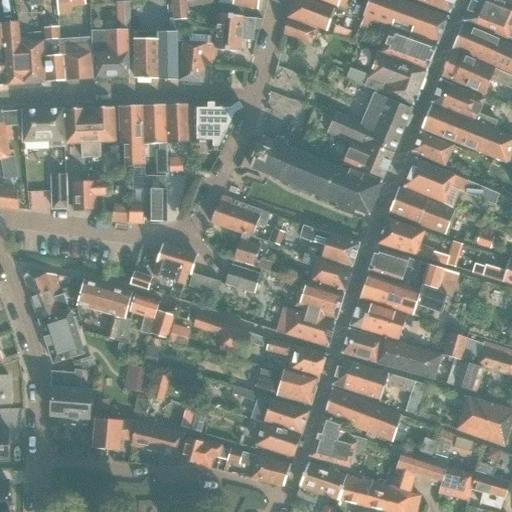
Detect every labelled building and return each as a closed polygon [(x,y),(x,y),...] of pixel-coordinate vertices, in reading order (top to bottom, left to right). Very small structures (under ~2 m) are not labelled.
[(73,13),(72,7),(86,5),(85,0),(57,0),(58,15),(73,13)] [(188,19),(187,2),(186,0),(172,0),(174,20),(188,19)] [(258,0),(220,0),(221,4),(220,13),(243,17),(244,7),(257,9),(258,0)] [(335,10),(316,3),(308,0),(293,0),(288,18),(309,24),(327,31),(335,10)] [(370,18),(437,44),(447,18),(399,0),(369,0),(363,16),(370,18)] [(454,0),(416,0),(449,12),(454,0)] [(511,4),(499,0),(472,0),(463,21),(511,40),(511,4)] [(129,19),(129,2),(124,2),(118,2),(118,19),(129,19)] [(243,18),(243,17),(220,13),(215,49),(239,52),(241,38),(253,40),(255,19),(243,18)] [(363,16),(358,29),(365,31),(370,18),(363,16)] [(311,44),(317,28),(288,18),(285,34),(311,44)] [(159,79),(176,80),(176,41),(183,41),(186,19),(174,20),(174,19),(170,19),(170,33),(159,33),(159,32),(134,32),(135,79),(159,79)] [(3,23),(9,85),(46,82),(45,42),(31,42),(30,41),(27,41),(27,38),(19,38),(18,21),(3,23)] [(379,31),(389,36),(382,54),(426,71),(437,45),(381,25),(379,31)] [(452,49),(511,74),(511,45),(461,25),(452,49)] [(61,39),(60,27),(45,28),(45,40),(61,39)] [(327,37),(344,43),(348,33),(331,27),(327,37)] [(94,79),(129,78),(127,30),(106,31),(107,37),(93,37),(94,79)] [(59,40),(60,55),(65,55),(66,81),(94,79),(91,37),(59,40)] [(65,55),(60,55),(59,40),(45,41),(47,58),(45,58),(46,82),(66,81),(65,55)] [(205,66),(213,66),(215,45),(183,42),(179,80),(203,82),(205,66)] [(491,81),(511,89),(511,76),(452,50),(442,76),(485,95),(491,81)] [(379,91),(413,104),(426,71),(382,54),(378,52),(370,76),(351,68),(347,78),(373,88),(376,81),(382,83),(379,91)] [(440,80),(432,104),(474,121),(484,98),(440,80)] [(327,133),(352,143),(370,150),(373,144),(394,153),(411,109),(389,100),(389,99),(374,93),(360,126),(335,116),(327,133)] [(230,135),(241,108),(242,108),(239,103),(192,104),(192,144),(209,144),(209,150),(222,151),(230,135)] [(189,104),(166,105),(167,144),(191,143),(189,104)] [(93,109),(93,115),(89,115),(91,158),(101,157),(101,142),(116,142),(114,108),(115,108),(115,107),(107,107),(103,105),(100,107),(92,108),(92,109),(93,109)] [(158,170),(168,170),(167,144),(166,105),(142,106),(143,145),(160,144),(160,151),(157,151),(158,170)] [(421,129),(506,163),(511,146),(511,137),(431,105),(421,129)] [(125,152),(126,165),(133,165),(133,185),(145,185),(144,164),(143,145),(142,106),(119,106),(121,146),(131,145),(131,152),(125,152)] [(81,143),(82,158),(91,158),(89,115),(86,115),(86,109),(87,109),(87,108),(79,108),(75,107),(72,109),(64,109),(65,144),(81,143)] [(22,110),(22,125),(23,142),(50,142),(50,147),(65,146),(65,144),(64,109),(22,110)] [(15,157),(10,158),(4,126),(22,125),(22,110),(1,112),(0,111),(0,159),(1,160),(4,179),(18,177),(15,157)] [(323,113),(320,121),(329,125),(332,116),(331,116),(323,113)] [(412,153),(451,169),(452,166),(446,164),(453,146),(420,133),(412,153)] [(350,208),(369,215),(381,182),(349,169),(348,171),(263,137),(259,146),(258,146),(253,157),(254,158),(251,167),(337,203),(335,208),(348,213),(350,208)] [(343,163),(382,179),(394,153),(373,144),(370,150),(352,143),(343,163)] [(461,197),(463,192),(496,206),(500,194),(416,160),(405,187),(439,201),(444,203),(452,207),(457,195),(461,197)] [(170,172),(183,172),(183,163),(170,163),(170,172)] [(52,176),(53,209),(67,209),(66,175),(52,176)] [(147,190),(147,220),(166,221),(166,191),(165,176),(146,176),(145,190),(147,190)] [(105,183),(95,183),(95,182),(73,183),(74,211),(96,210),(95,192),(106,192),(105,183)] [(417,224),(427,200),(428,199),(416,194),(399,187),(389,213),(417,224)] [(0,205),(1,208),(19,210),(15,190),(0,188),(0,205)] [(46,215),(46,195),(28,196),(28,215),(46,215)] [(242,233),(252,237),(258,222),(267,226),(271,214),(262,211),(221,197),(210,222),(242,233)] [(427,200),(417,224),(445,235),(454,211),(427,200)] [(129,224),(144,224),(144,202),(131,202),(131,206),(115,205),(113,222),(129,224)] [(419,244),(424,232),(387,219),(378,244),(431,260),(434,250),(419,244)] [(322,257),(352,267),(359,244),(303,226),(300,238),(314,242),(316,236),(327,240),(322,257)] [(270,241),(269,242),(279,246),(279,245),(280,242),(284,232),(277,230),(274,229),(270,241)] [(479,233),(476,244),(496,250),(499,240),(493,238),(494,237),(488,235),(479,233)] [(234,260),(254,266),(261,246),(240,240),(234,260)] [(188,273),(191,274),(197,256),(163,246),(157,263),(153,274),(184,284),(188,273)] [(411,270),(418,272),(420,262),(376,249),(369,271),(401,281),(406,267),(412,269),(411,270)] [(344,293),(352,268),(305,254),(302,263),(315,267),(310,283),(344,293)] [(260,259),(258,267),(268,270),(269,271),(272,262),(260,259)] [(511,259),(509,259),(505,273),(485,268),(483,275),(502,281),(511,284),(511,259)] [(428,265),(422,285),(438,290),(444,270),(428,265)] [(225,284),(254,293),(260,274),(231,266),(225,284)] [(441,313),(454,272),(444,270),(438,290),(437,292),(421,286),(419,290),(368,273),(359,299),(412,316),(416,305),(441,313)] [(30,271),(24,277),(32,298),(59,289),(58,286),(55,275),(30,271)] [(191,279),(188,287),(203,291),(207,277),(192,273),(191,279)] [(147,289),(151,280),(135,275),(132,285),(147,289)] [(84,280),(77,305),(112,315),(107,337),(130,344),(131,320),(125,319),(132,294),(84,280)] [(295,311),(285,308),(277,332),(328,347),(335,323),(334,323),(335,319),(336,319),(344,294),(303,282),(296,306),(295,311)] [(59,313),(53,296),(61,294),(59,289),(32,298),(39,319),(59,313)] [(139,332),(149,335),(159,302),(136,295),(131,311),(144,316),(139,332)] [(376,333),(385,335),(399,340),(406,316),(359,301),(350,325),(376,333)] [(177,309),(175,316),(186,320),(188,312),(177,309)] [(39,321),(53,363),(84,353),(70,311),(39,321)] [(152,333),(167,338),(174,316),(159,311),(152,333)] [(198,315),(194,326),(225,336),(228,325),(198,315)] [(173,325),(169,341),(186,345),(190,329),(189,329),(173,325)] [(246,343),(249,333),(228,325),(225,336),(220,349),(243,356),(246,343)] [(375,363),(376,360),(378,354),(382,339),(384,339),(385,335),(376,333),(375,336),(348,329),(340,354),(375,364),(375,363)] [(261,347),(264,338),(249,333),(246,343),(261,347)] [(442,355),(455,359),(459,361),(466,339),(448,334),(442,355)] [(434,379),(441,355),(384,339),(382,339),(378,354),(376,360),(375,363),(434,379)] [(459,361),(455,359),(453,365),(452,365),(446,383),(458,387),(475,392),(483,367),(511,376),(511,351),(483,343),(483,344),(466,339),(467,339),(466,339),(459,361)] [(269,340),(266,350),(292,357),(288,369),(319,378),(326,354),(287,345),(269,340)] [(145,346),(144,365),(156,366),(158,347),(145,346)] [(93,356),(73,362),(76,369),(76,370),(80,371),(82,370),(96,366),(93,356)] [(419,417),(428,385),(415,382),(388,374),(340,359),(333,385),(380,400),(384,384),(411,393),(406,413),(419,417)] [(151,370),(129,366),(125,389),(147,394),(151,370)] [(262,368),(256,386),(278,392),(277,394),(289,398),(289,399),(310,404),(311,404),(319,378),(288,369),(285,368),(283,375),(262,368)] [(76,370),(75,370),(74,374),(52,372),(52,388),(51,388),(51,416),(90,419),(92,392),(81,391),(83,371),(80,371),(76,370)] [(151,398),(162,401),(168,378),(157,375),(151,398)] [(0,404),(11,404),(9,376),(0,376),(0,404)] [(193,377),(180,427),(191,430),(193,422),(198,404),(204,380),(203,380),(193,377)] [(234,387),(232,394),(240,396),(242,388),(234,386),(234,387)] [(401,416),(332,389),(324,415),(345,423),(368,431),(368,432),(393,442),(401,416)] [(500,393),(498,399),(506,402),(507,402),(509,396),(508,395),(507,395),(500,393)] [(457,430),(504,446),(511,421),(511,410),(467,397),(457,430)] [(95,399),(95,410),(96,410),(108,411),(109,400),(96,399),(95,399)] [(136,399),(134,413),(144,414),(146,400),(136,399)] [(257,400),(251,418),(264,423),(301,435),(308,413),(271,400),(270,404),(257,400)] [(198,404),(193,422),(203,424),(208,406),(198,404)] [(342,432),(345,423),(324,415),(311,456),(336,463),(350,467),(353,454),(362,456),(366,440),(342,432)] [(120,439),(132,440),(133,422),(95,418),(93,448),(119,451),(120,439)] [(184,434),(135,422),(131,445),(178,457),(184,434)] [(264,423),(257,445),(294,457),(301,435),(264,423)] [(0,457),(9,457),(10,432),(0,431),(0,457)] [(469,440),(457,437),(456,436),(453,444),(454,444),(456,444),(471,449),(473,442),(469,440)] [(213,455),(219,456),(221,447),(188,438),(182,460),(198,464),(197,466),(209,469),(213,455)] [(425,438),(419,453),(431,457),(432,455),(436,442),(434,441),(425,438)] [(399,445),(392,449),(390,455),(400,459),(402,452),(404,447),(399,445)] [(219,456),(219,457),(228,460),(231,449),(228,449),(221,447),(219,456)] [(240,463),(243,453),(231,449),(228,460),(240,463)] [(489,449),(487,454),(490,459),(490,460),(495,462),(499,452),(498,452),(496,451),(489,449)] [(471,490),(471,489),(476,473),(475,472),(474,476),(448,469),(448,467),(447,467),(446,468),(402,452),(400,459),(390,486),(409,492),(414,476),(441,485),(439,493),(468,500),(472,490),(471,490)] [(291,465),(257,456),(243,453),(240,463),(254,467),(251,479),(284,487),(291,465)] [(338,500),(347,476),(308,463),(299,487),(338,500)] [(509,483),(510,482),(476,473),(471,489),(483,493),(480,504),(501,509),(504,499),(505,500),(510,483),(509,483)] [(339,500),(390,511),(416,511),(420,496),(373,482),(373,481),(362,477),(361,481),(348,476),(339,500)] [(0,511),(11,511),(11,503),(9,503),(9,482),(0,482),(0,511)]
